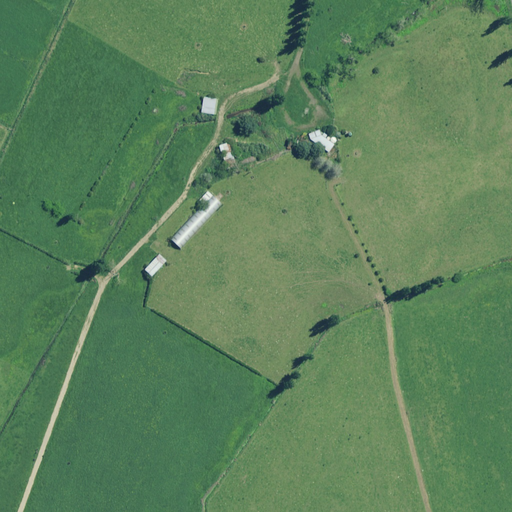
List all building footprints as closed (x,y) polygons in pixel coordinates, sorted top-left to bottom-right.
[(217,99),(203,97),(201,113),(214,115),(217,99)] [(307,134),(309,140),(329,153),(337,140),(331,136),(330,138),(326,135),(327,134),(319,129),(313,131),(313,132),(307,134)] [(227,150),(225,143),(218,146),(220,153),(227,150)] [(233,159),(231,152),(221,155),(223,162),(233,159)] [(220,204),(206,192),(198,201),(201,204),(170,240),(180,249),(220,204)] [(165,261),(157,255),(143,270),(151,276),(165,261)]
